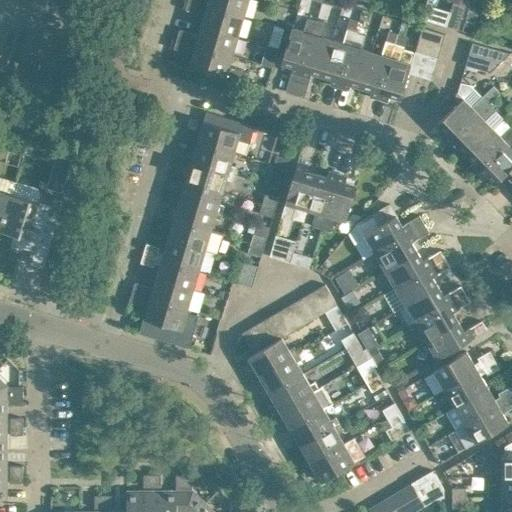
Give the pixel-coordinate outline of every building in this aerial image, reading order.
[(238,36),(244,16),(188,0),(185,10),(199,14),(200,10),(206,12),(202,25),(238,36)] [(188,0),(244,16),(248,0),(188,0)] [(458,30),(465,7),(453,3),(451,11),(446,26),(458,30)] [(446,26),(451,11),(426,4),(422,19),(446,26)] [(281,24),(292,27),(297,8),(286,5),(281,24)] [(301,76),(317,21),(308,18),(304,32),(292,28),(282,63),(293,67),(291,73),(301,76)] [(254,32),(273,36),(276,23),(256,19),(254,32)] [(340,87),(356,32),(359,22),(350,19),(343,43),(332,40),(322,75),(332,78),(330,84),(340,87)] [(322,75),(332,40),(322,37),(326,24),(317,21),(301,76),(310,78),(312,72),(322,75)] [(232,56),(238,36),(202,25),(198,38),(192,37),(193,33),(180,29),(177,39),(232,56)] [(431,80),(445,34),(422,27),(415,52),(409,74),(431,80)] [(379,99),(398,33),(389,31),(382,55),(371,52),(361,87),(371,90),(370,96),(379,99)] [(361,87),(371,52),(361,49),(365,35),(356,32),(340,87),(349,90),(351,84),(361,87)] [(401,99),(409,74),(415,52),(404,49),(408,36),(398,33),(379,99),(388,101),(390,95),(401,99)] [(229,66),(232,56),(177,39),(174,49),(187,53),(188,51),(194,52),(190,65),(246,82),(249,72),(229,66)] [(490,73),(510,53),(472,42),(466,65),(490,73)] [(273,68),(279,49),(269,46),(263,65),(273,68)] [(448,143),(489,104),(500,93),(494,86),(482,97),(471,85),(461,82),(455,99),(459,103),(438,124),(446,132),(441,136),(448,143)] [(467,154),(493,128),(486,121),(496,111),(489,104),(448,143),(455,150),(459,146),(467,154)] [(250,143),(255,126),(209,112),(206,122),(204,121),(198,142),(235,153),(239,140),(250,143)] [(70,137),(72,130),(72,128),(63,125),(60,134),(70,137)] [(476,173),(511,138),(511,127),(511,126),(500,136),(493,128),(467,154),(474,161),(470,166),(476,173)] [(504,176),(511,167),(511,138),(476,173),(483,180),(488,175),(496,184),(504,176)] [(250,153),(263,158),(267,144),(255,140),(250,153)] [(231,165),(235,153),(198,142),(192,161),(234,174),(236,167),(231,165)] [(287,169),(290,159),(277,155),(274,165),(287,169)] [(232,181),(234,174),(192,161),(186,181),(223,192),(226,179),(232,181)] [(306,209),(317,174),(306,171),(308,165),(298,162),(282,216),(292,220),(296,206),(306,209)] [(282,188),(287,169),(274,165),(268,184),(282,188)] [(322,229),(338,174),(329,171),(327,177),(317,174),(306,209),(316,212),(312,226),(322,229)] [(357,186),(349,183),(346,182),(347,176),(338,174),(322,229),(331,231),(335,217),(347,221),(357,186)] [(219,204),(223,192),(186,181),(180,200),(223,213),(225,206),(219,204)] [(47,217),(51,205),(37,201),(39,194),(36,188),(14,182),(11,193),(0,230),(0,231),(13,236),(11,245),(22,248),(18,261),(43,268),(57,220),(47,217)] [(0,229),(0,230),(11,193),(0,189),(0,229)] [(276,208),(279,198),(265,194),(262,204),(276,208)] [(220,220),(223,213),(180,200),(174,220),(211,231),(215,218),(220,220)] [(273,217),(276,208),(262,204),(259,214),(273,217)] [(375,252),(424,223),(420,215),(402,225),(390,205),(371,216),(377,226),(364,234),(375,252)] [(219,233),(211,231),(174,220),(169,239),(213,252),(218,250),(221,238),(219,233)] [(429,232),(424,223),(375,252),(386,270),(417,251),(412,242),(429,232)] [(297,238),(287,235),(277,232),(270,256),(290,263),(293,252),(297,238)] [(264,247),(267,237),(254,233),(251,243),(264,247)] [(211,273),(217,254),(213,252),(169,239),(165,253),(159,251),(160,247),(147,243),(144,253),(199,270),(211,273)] [(261,256),(264,247),(251,243),(248,253),(261,256)] [(396,287),(445,259),(440,250),(423,261),(417,251),(386,270),(396,287)] [(312,257),(293,252),(290,263),(309,268),(312,257)] [(194,289),(199,270),(144,253),(141,263),(154,267),(155,263),(161,265),(157,278),(194,289)] [(450,267),(445,259),(396,287),(406,305),(438,286),(432,277),(450,267)] [(243,261),(237,282),(252,287),(259,266),(243,261)] [(188,309),(194,289),(157,278),(153,292),(147,290),(148,287),(135,282),(132,292),(188,309)] [(327,311),(338,305),(325,284),(315,290),(327,311)] [(417,323),(466,294),(461,285),(443,296),(438,286),(406,305),(417,323)] [(327,311),(315,290),(304,296),(316,317),(325,312),(327,311)] [(186,313),(188,309),(132,292),(129,302),(143,306),(144,302),(149,304),(145,319),(141,334),(188,348),(198,317),(186,313)] [(471,302),(466,294),(417,323),(427,340),(459,322),(453,312),(471,302)] [(316,317),(304,296),(294,302),(306,324),(316,317)] [(306,324),(294,302),(283,309),(295,330),(306,324)] [(348,323),(343,314),(338,305),(327,311),(325,312),(335,330),(348,323)] [(295,330),(283,309),(273,315),(285,336),(295,330)] [(357,317),(376,361),(391,355),(372,311),(357,317)] [(285,336),(273,315),(263,321),(274,342),(282,337),(285,336)] [(274,342),(263,321),(252,327),(264,348),(274,342)] [(438,359),(487,330),(482,321),(464,331),(459,322),(427,340),(438,359)] [(264,348),(252,327),(242,333),(253,354),(264,348)] [(490,337),(499,356),(511,349),(511,345),(505,330),(490,337)] [(346,348),(359,341),(353,332),(341,339),(346,348)] [(287,359),(298,353),(294,346),(289,349),(282,337),(274,342),(264,348),(253,354),(249,357),(260,375),(287,359)] [(364,350),(359,341),(346,348),(357,366),(372,357),(366,348),(364,350)] [(474,364),(467,351),(434,370),(445,389),(495,360),(490,351),(477,358),(479,361),(474,364)] [(270,393),(303,374),(297,362),(302,359),(298,353),(287,359),(260,375),(270,393)] [(500,368),(495,360),(445,389),(455,406),(488,387),(481,375),(486,372),(488,375),(500,368)] [(367,383),(379,376),(374,368),(362,374),(367,383)] [(0,374),(0,402),(5,403),(23,403),(23,386),(3,387),(3,386),(7,382),(0,374)] [(280,410),(319,388),(315,381),(310,385),(303,374),(270,393),(280,410)] [(372,392),(384,385),(379,376),(367,383),(372,392)] [(408,383),(396,390),(408,411),(420,404),(408,383)] [(291,428),(324,409),(332,404),(322,386),(319,388),(280,410),(291,428)] [(465,424),(511,396),(511,388),(510,386),(498,393),(500,396),(495,399),(488,387),(455,406),(465,424)] [(511,407),(511,396),(465,424),(476,443),(509,423),(501,410),(506,407),(508,410),(511,407)] [(387,419),(400,411),(394,403),(382,410),(387,419)] [(301,445),(339,423),(335,416),(330,420),(324,409),(291,428),(301,445)] [(410,429),(400,411),(387,419),(381,422),(391,440),(410,429)] [(10,418),(10,427),(23,427),(23,418),(10,418)] [(311,463),(344,443),(338,433),(343,430),(339,423),(301,445),(311,463)] [(23,435),(23,427),(10,427),(9,435),(23,435)] [(355,462),(365,456),(355,437),(344,443),(311,463),(322,481),(355,462)] [(511,441),(505,446),(505,456),(502,456),(502,470),(496,470),(496,477),(511,477),(511,441)] [(485,458),(480,450),(468,457),(473,466),(485,458)] [(10,466),(10,474),(22,474),(23,466),(10,466)] [(433,471),(412,484),(424,505),(436,498),(443,496),(443,488),(439,481),(437,477),(435,473),(434,471),(433,471)] [(23,483),(22,474),(10,474),(10,483),(23,483)] [(152,487),(152,475),(143,475),(143,487),(152,487)] [(161,475),(152,475),(152,487),(161,487),(161,475)] [(176,475),(176,493),(175,511),(196,511),(203,505),(192,494),(192,475),(176,475)] [(511,497),(511,477),(496,477),(496,483),(493,483),(493,498),(502,498),(511,497)] [(370,511),(412,511),(422,507),(424,505),(412,484),(369,509),(370,511)] [(466,488),(452,488),(452,498),(466,498),(466,488)] [(151,511),(152,493),(126,493),(126,511),(151,511)] [(175,511),(176,493),(152,493),(151,511),(175,511)] [(63,508),(63,495),(54,496),(54,509),(63,508)] [(103,508),(103,495),(95,495),(95,508),(103,508)] [(112,496),(103,495),(103,508),(112,508),(112,496)] [(511,511),(511,497),(502,498),(502,511),(496,510),(495,511),(511,511)] [(466,508),(466,498),(452,498),(452,508),(466,508)]
